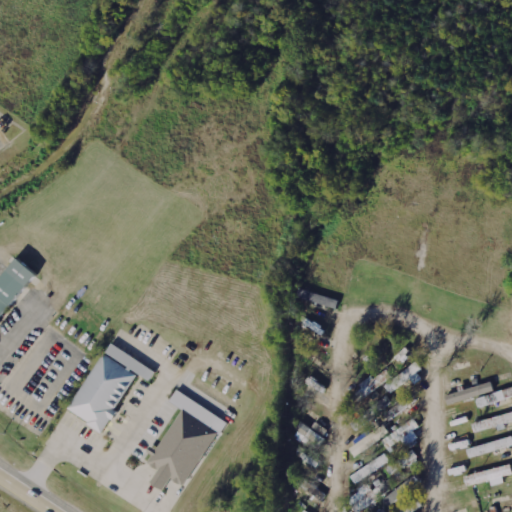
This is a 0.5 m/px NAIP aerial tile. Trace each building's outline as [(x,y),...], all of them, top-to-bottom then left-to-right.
[(13,258),(0,273),(0,310),(31,274),(13,258)] [(68,410),(104,433),(141,376),(106,353),(68,410)] [(413,378),(417,384),(425,379),(419,372),(424,368),(420,361),(386,386),(391,394),(413,378)] [(395,378),(389,369),(354,391),(360,400),(395,378)] [(449,393),(451,403),(498,393),(496,383),(449,393)] [(188,487),(229,420),(180,390),(173,402),(184,409),(156,455),(155,455),(151,462),(163,470),(156,482),(169,490),(175,479),(188,487)] [(511,400),(509,390),(478,397),(480,406),(511,400)] [(391,420),(420,399),(415,393),(386,414),(391,420)] [(375,404),(380,412),(394,403),(388,396),(375,404)] [(477,433),(511,423),(511,412),(474,423),(477,433)] [(405,442),(410,448),(422,439),(416,431),(423,426),(416,418),(384,441),(392,452),(405,442)] [(350,445),(358,456),(391,434),(383,422),(350,445)] [(511,436),(469,449),(472,458),(511,445),(511,436)] [(387,468),(392,475),(409,464),(414,471),(424,464),(414,449),(387,468)] [(353,476),(358,483),(392,460),(387,453),(353,476)] [(511,479),(511,471),(510,465),(467,476),(469,486),(493,480),(494,484),(511,479)] [(388,505),(424,483),(419,475),(391,491),(388,485),(382,488),(381,486),(373,491),(370,485),(349,497),(358,511),(383,497),(388,505)]
